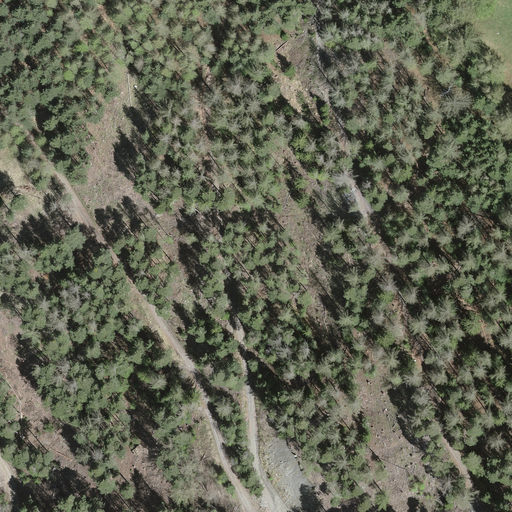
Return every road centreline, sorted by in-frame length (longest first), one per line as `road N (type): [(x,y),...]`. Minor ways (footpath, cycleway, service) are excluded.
road 1 (track): [(479,511),(433,412),(342,140),(316,48),(319,0)]
road 2 (track): [(228,0),(206,127),(211,210),(248,357),(252,445),(275,511)]
road 3 (track): [(251,511),(197,377),(35,136),(0,115)]
